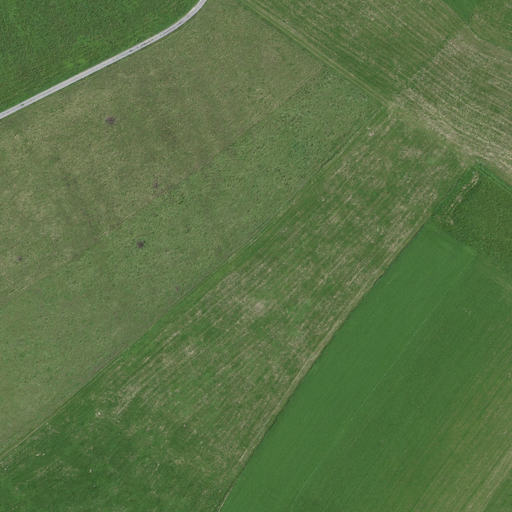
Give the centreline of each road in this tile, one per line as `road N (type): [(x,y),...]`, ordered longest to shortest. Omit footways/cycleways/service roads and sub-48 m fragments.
road 1 (track): [(511,193),(242,0)]
road 2 (track): [(0,116),(167,31),(203,0)]
